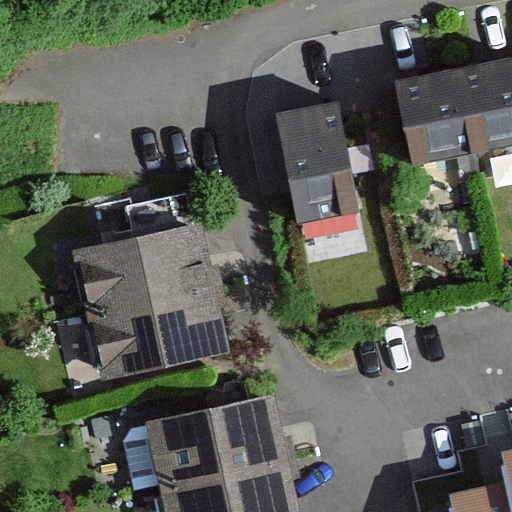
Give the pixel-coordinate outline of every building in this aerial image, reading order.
[(511,67),(457,79),(476,170),(511,162),(511,67)] [(457,79),(398,91),(417,182),(476,170),(457,79)] [(262,127),(288,243),(365,227),(340,110),(262,127)] [(135,191),(143,220),(200,206),(193,177),(135,191)] [(215,297),(202,234),(75,259),(88,323),(215,297)] [(228,361),(215,297),(88,323),(101,386),(228,361)] [(172,474),(288,459),(280,399),(147,416),(154,476),(172,474)] [(511,486),(453,498),(456,511),(511,511),(511,453),(505,455),(511,486)] [(295,511),(288,459),(172,474),(177,511),(295,511)]
